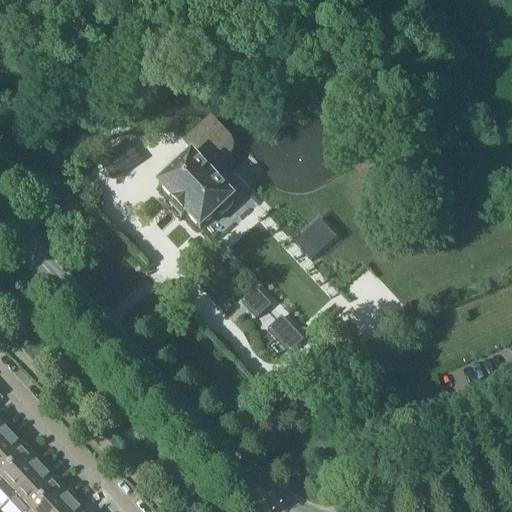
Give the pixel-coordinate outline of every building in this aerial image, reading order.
[(220,129),(211,120),(195,136),(203,145),(192,155),(189,152),(156,183),(159,186),(174,201),(169,205),(181,218),(186,215),(200,230),(233,200),(207,172),(231,150),(225,144),(216,134),(220,129)] [(0,446),(10,437),(0,425),(0,446)] [(0,478),(26,454),(10,437),(0,446),(0,478)] [(42,470),(26,454),(0,478),(0,493),(8,502),(42,470)] [(30,511),(57,487),(42,470),(8,502),(18,511),(30,511)] [(30,511),(64,511),(73,504),(57,487),(30,511)]
